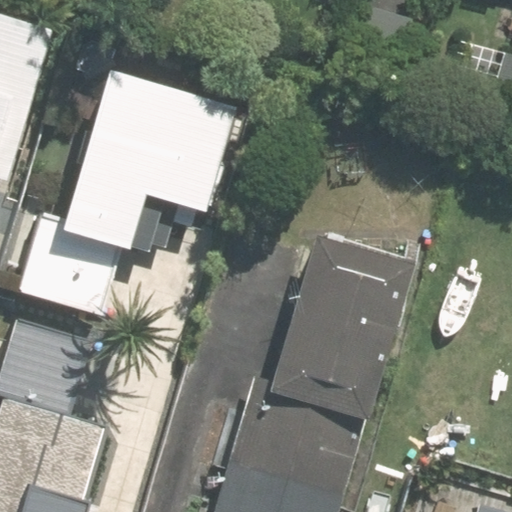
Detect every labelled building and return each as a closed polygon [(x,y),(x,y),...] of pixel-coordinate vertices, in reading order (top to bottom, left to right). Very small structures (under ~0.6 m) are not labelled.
[(0,182),(2,183),(43,34),(0,21),(0,182)] [(511,53),(491,47),(474,98),(511,110),(511,53)] [(239,111),(91,68),(49,216),(31,211),(7,295),(98,321),(119,250),(139,256),(148,224),(121,217),(127,196),(208,219),(239,111)] [(262,378),(245,373),(203,511),(330,511),(405,257),(305,228),(262,378)] [(86,339),(5,313),(0,330),(0,511),(75,511),(102,428),(62,415),(86,339)] [(511,511),(511,502),(474,491),(467,511),(511,511)]
